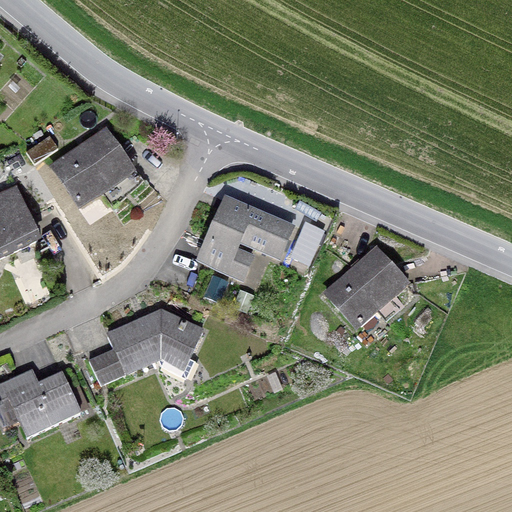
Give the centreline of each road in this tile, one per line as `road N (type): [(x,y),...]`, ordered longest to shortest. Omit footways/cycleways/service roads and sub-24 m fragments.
road 1 (residential): [(218,137),(511,270)]
road 2 (residential): [(218,137),(130,282),(0,344)]
road 3 (residential): [(3,0),(120,87),(218,137)]
